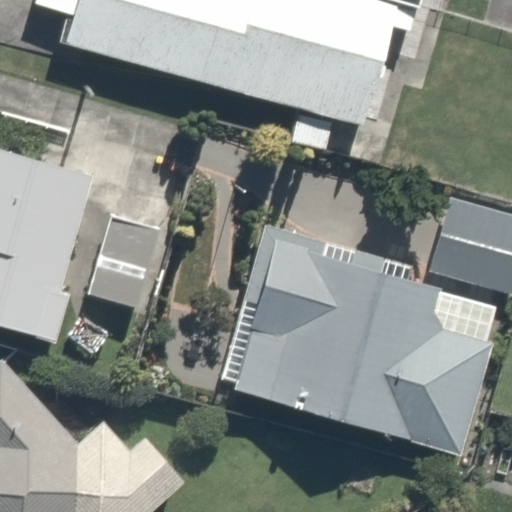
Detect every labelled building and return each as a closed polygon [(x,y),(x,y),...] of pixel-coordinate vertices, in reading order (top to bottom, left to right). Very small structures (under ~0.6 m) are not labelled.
[(38,0),(37,4),(75,15),(67,42),(361,124),(390,21),(409,26),(416,0),(38,0)] [(0,328),(57,345),(71,298),(58,294),(92,177),(0,150),(0,328)] [(511,214),(450,197),(429,271),(511,295),(511,293),(511,214)] [(155,229),(110,216),(87,295),(132,308),(155,229)] [(412,265),(264,222),(218,380),(233,384),(231,392),(463,459),(497,343),(489,340),(498,307),(413,282),(412,265)] [(58,434),(0,366),(0,511),(133,511),(125,502),(161,472),(123,428),(113,437),(88,408),(58,434)]
